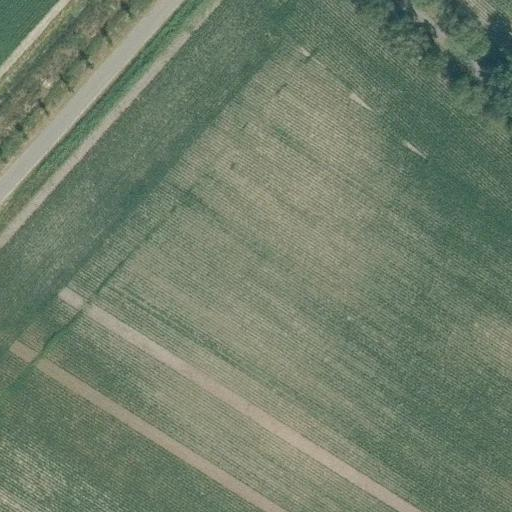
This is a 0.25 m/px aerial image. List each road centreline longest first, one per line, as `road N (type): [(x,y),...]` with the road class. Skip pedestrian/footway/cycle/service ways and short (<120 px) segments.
road 1 (track): [(179,0),(0,196)]
road 2 (track): [(511,94),(406,0)]
